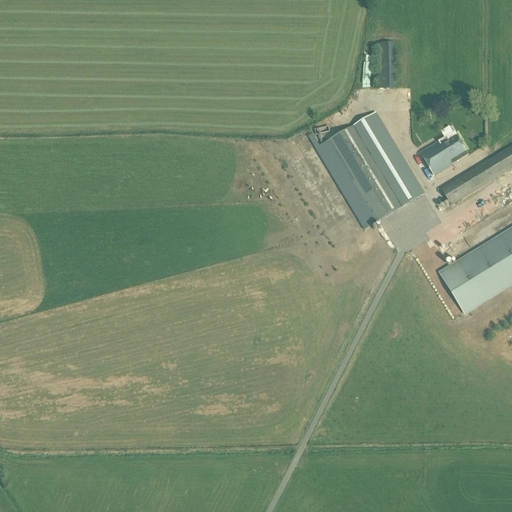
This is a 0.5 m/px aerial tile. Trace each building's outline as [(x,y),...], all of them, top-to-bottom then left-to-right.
[(378,44),(379,90),(396,90),(394,44),(378,44)] [(422,189),(376,113),(330,141),(379,222),(425,194),(421,189),(422,189)] [(420,154),(435,177),(469,156),(454,133),(420,154)] [(511,164),(511,147),(443,190),(451,203),(511,164)] [(297,207),(289,215),(295,221),(303,213),(297,207)] [(511,231),(441,276),(464,314),(511,284),(511,231)]
